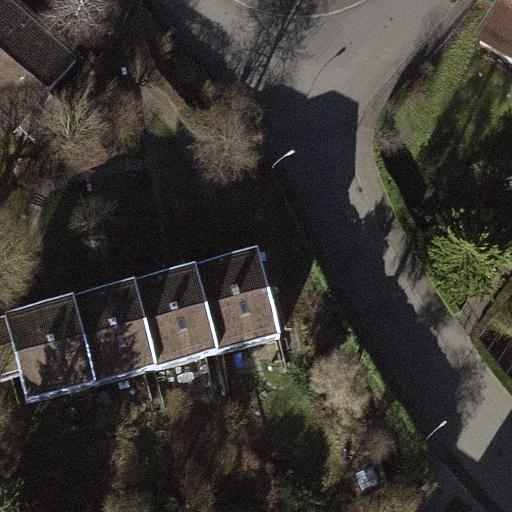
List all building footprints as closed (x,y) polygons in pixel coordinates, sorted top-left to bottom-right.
[(0,0),(0,117),(15,131),(74,64),(0,0)] [(511,0),(505,0),(477,44),(511,66),(511,0)] [(257,252),(193,269),(215,355),(279,339),(257,252)] [(193,269),(129,285),(151,372),(215,355),(193,269)] [(129,285),(70,300),(92,387),(151,372),(129,285)] [(25,404),(92,387),(70,300),(0,317),(0,383),(19,378),(25,404)]
